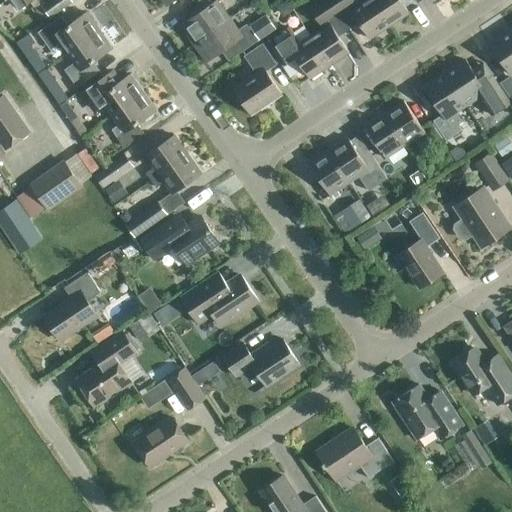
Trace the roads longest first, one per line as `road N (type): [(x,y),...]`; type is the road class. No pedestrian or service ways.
road 1 (residential): [(489,0),(241,166)]
road 2 (residential): [(147,511),(377,360)]
road 3 (residential): [(377,360),(241,166)]
road 4 (residential): [(241,166),(122,0)]
road 5 (residential): [(107,511),(0,353)]
road 6 (residential): [(377,360),(511,271)]
